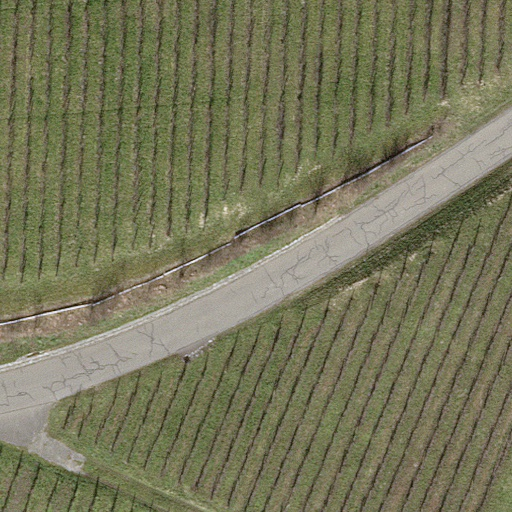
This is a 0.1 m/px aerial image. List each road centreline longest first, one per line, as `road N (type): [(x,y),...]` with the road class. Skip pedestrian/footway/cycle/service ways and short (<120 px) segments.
road 1 (residential): [(0,390),(102,362),(203,320),(320,260),(511,133)]
road 2 (track): [(0,404),(33,440),(192,511)]
